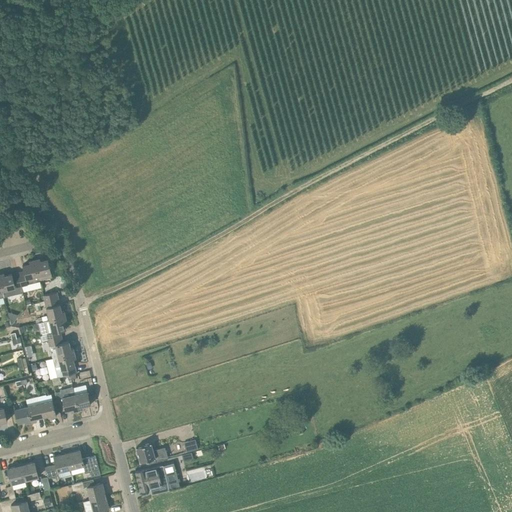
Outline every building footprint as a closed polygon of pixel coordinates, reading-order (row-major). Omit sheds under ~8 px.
[(40,259),(34,260),(40,280),(52,277),(48,259),(40,261),(40,259)] [(39,280),(40,280),(34,260),(29,261),(30,264),(22,266),(24,272),(18,273),(23,293),(26,292),(24,286),(40,282),(39,280)] [(0,274),(0,279),(3,291),(18,287),(19,294),(23,293),(18,273),(5,276),(4,274),(0,274)] [(45,302),(58,299),(57,292),(43,296),(45,302)] [(62,312),(58,299),(45,302),(46,305),(49,320),(65,316),(64,311),(62,312)] [(40,307),(46,305),(45,302),(35,304),(36,311),(41,310),(40,307)] [(67,322),(65,316),(49,320),(38,323),(41,335),(39,336),(40,338),(37,339),(37,343),(48,340),(61,337),(60,331),(66,330),(64,323),(67,322)] [(63,343),(61,337),(48,340),(50,347),(53,359),(75,354),(73,348),(71,349),(69,342),(63,343)] [(57,378),(59,377),(60,381),(66,380),(66,381),(77,378),(75,374),(77,373),(73,360),(76,359),(75,354),(53,359),(57,378)] [(79,411),(74,391),(73,387),(59,390),(60,391),(55,393),(57,401),(62,400),(65,411),(73,410),(73,412),(79,411)] [(74,391),(79,411),(84,409),(84,407),(91,405),(87,388),(74,391)] [(52,396),(39,400),(43,417),(50,415),(51,418),(57,416),(52,396)] [(27,406),(31,422),(37,421),(36,418),(43,417),(39,400),(39,397),(26,400),(27,403),(27,406)] [(31,422),(27,406),(27,403),(14,407),(18,423),(25,421),(26,424),(31,422)] [(186,453),(198,449),(195,440),(183,443),(186,453)] [(153,450),(150,443),(136,447),(141,463),(147,461),(148,464),(168,459),(164,447),(153,450)] [(82,459),(80,450),(67,453),(68,459),(71,469),(83,466),(85,473),(90,472),(91,477),(100,475),(96,456),(82,459)] [(71,469),(68,459),(67,453),(54,457),(56,464),(45,467),(48,479),(55,477),(54,473),(71,469)] [(21,465),(25,481),(38,477),(34,462),(21,465)] [(25,481),(21,465),(8,469),(12,484),(25,481)] [(144,470),(135,472),(141,491),(149,489),(150,488),(152,495),(169,490),(163,465),(144,470)] [(51,489),(47,477),(42,479),(45,491),(51,489)] [(73,491),(84,488),(83,482),(71,485),(73,491)] [(90,500),(106,496),(103,483),(87,487),(90,500)] [(10,500),(16,498),(13,486),(7,487),(10,500)] [(28,501),(41,498),(39,492),(27,495),(28,501)] [(97,511),(109,509),(106,496),(90,500),(93,511),(97,511)] [(11,505),(12,511),(29,511),(27,501),(11,505)]
